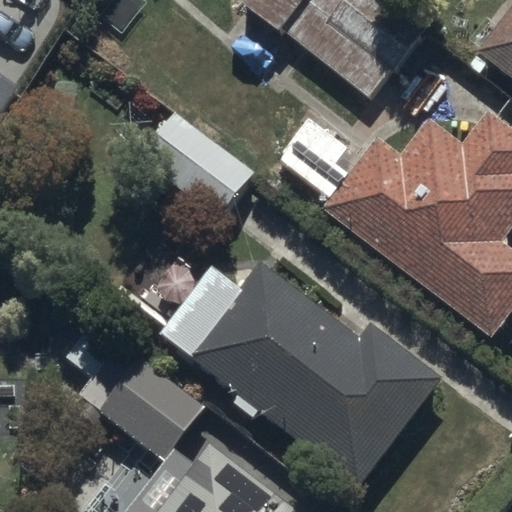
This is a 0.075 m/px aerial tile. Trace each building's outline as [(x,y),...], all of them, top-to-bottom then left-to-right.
[(262,0),(249,16),(372,113),(424,49),(362,0),(262,0)] [(380,0),(393,10),(400,0),(380,0)] [(511,35),(485,69),(511,90),(511,35)] [(0,136),(25,98),(0,81),(0,136)] [(141,165),(224,231),(259,187),(175,121),(141,165)] [(476,149),(466,162),(436,138),(408,174),(382,154),(330,220),(496,351),(511,330),(511,256),(511,254),(511,140),(494,127),(476,149)] [(261,258),(187,351),(357,485),(431,392),(443,376),(372,320),(360,335),(261,258)] [(124,340),(83,392),(164,456),(206,404),(124,340)] [(304,511),(205,433),(172,476),(143,511),(304,511)]
